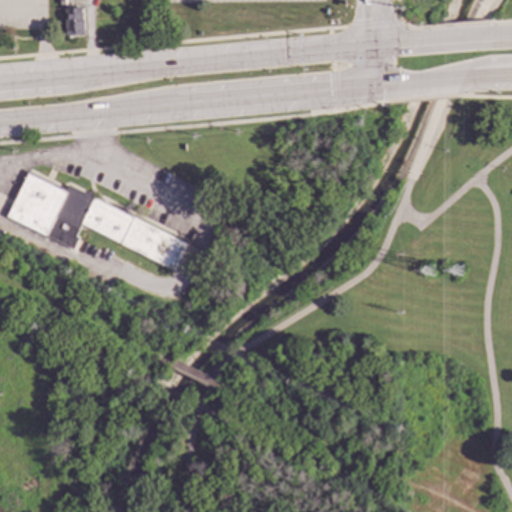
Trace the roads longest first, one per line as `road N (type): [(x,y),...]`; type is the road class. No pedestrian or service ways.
road 1 (primary): [(415,43),(0,78)]
road 2 (primary): [(0,121),(395,87)]
road 3 (primary): [(171,64),(65,90),(0,95)]
